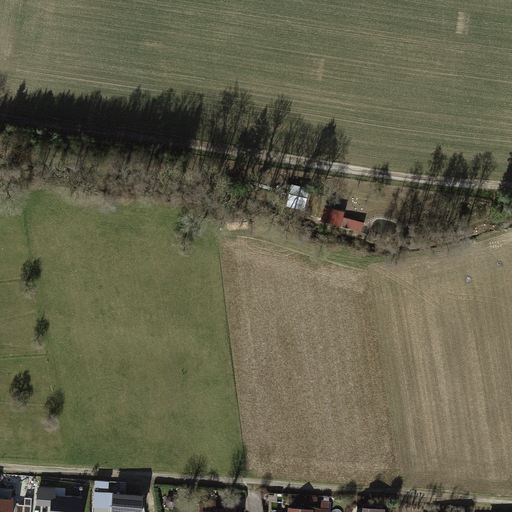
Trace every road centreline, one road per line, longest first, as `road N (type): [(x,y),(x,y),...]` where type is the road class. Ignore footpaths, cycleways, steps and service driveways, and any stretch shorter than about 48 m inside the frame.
road 1 (unclassified): [(511,186),(0,117)]
road 2 (track): [(511,499),(0,467)]
